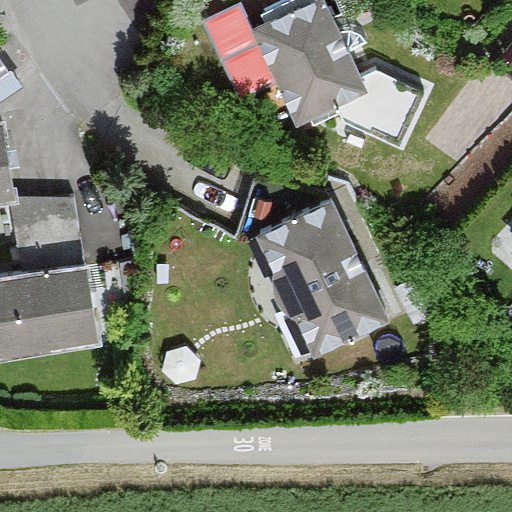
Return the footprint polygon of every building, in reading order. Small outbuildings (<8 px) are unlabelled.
[(423,96),(358,62),(329,0),(325,0),(315,5),(312,0),(255,0),(267,26),(221,48),(248,105),(281,89),(299,128),(321,117),(393,154),(423,96)] [(0,95),(15,83),(0,64),(0,95)] [(0,204),(14,202),(5,124),(0,125),(0,204)] [(77,200),(9,206),(15,266),(82,260),(77,200)] [(390,325),(334,203),(258,237),(314,360),(390,325)] [(0,358),(100,345),(90,267),(0,278),(0,358)]
